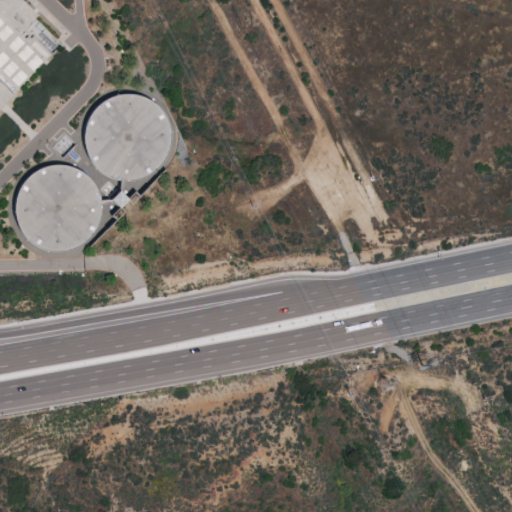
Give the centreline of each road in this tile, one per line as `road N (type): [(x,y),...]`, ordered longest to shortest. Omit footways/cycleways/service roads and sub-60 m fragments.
road 1 (primary): [(406,283),(0,358)]
road 2 (motorway): [(369,290),(289,288),(0,330)]
road 3 (primary): [(66,376),(413,318)]
